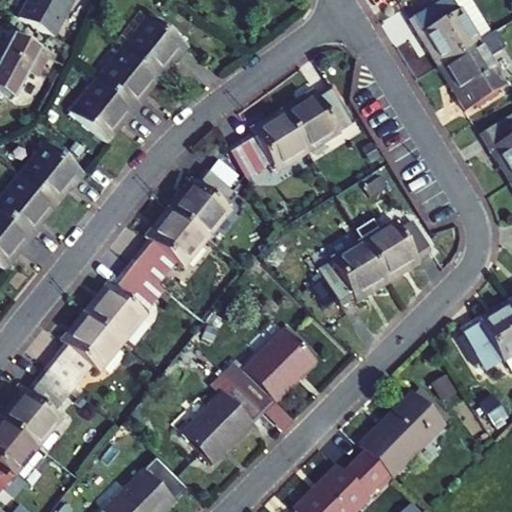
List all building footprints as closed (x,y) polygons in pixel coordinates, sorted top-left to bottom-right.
[(28,0),(18,20),(53,40),(75,0),(28,0)] [(408,22),(424,48),(428,46),(441,66),(478,43),(451,0),(443,0),(412,19),(408,22)] [(434,0),(410,15),(412,19),(443,0),(434,0)] [(491,36),(469,0),(451,0),(478,43),(491,36)] [(125,127),(146,101),(142,97),(172,61),(176,63),(187,50),(148,18),(137,32),(141,35),(111,72),(107,69),(86,95),(90,98),(75,117),(106,142),(121,123),(125,127)] [(478,43),(441,66),(454,87),(449,89),(464,113),(473,108),(502,90),(506,88),(489,60),(505,51),(494,34),(491,36),(478,43)] [(0,96),(12,102),(27,75),(37,81),(48,60),(12,40),(0,62),(0,96)] [(441,66),(428,46),(424,48),(437,69),(441,66)] [(437,69),(449,89),(454,87),(441,66),(437,69)] [(304,103),(284,115),(307,153),(352,125),(349,120),(343,111),(330,89),(329,87),(316,96),(313,92),(302,99),(304,103)] [(330,89),(343,111),(346,109),(332,87),(330,89)] [(475,110),(504,92),(502,90),(473,108),(475,110)] [(302,99),(281,111),(284,115),(304,103),(302,99)] [(346,109),(343,111),(349,120),(352,118),(346,109)] [(281,111),(261,124),(263,128),(284,115),(281,111)] [(270,165),(275,172),(307,153),(284,115),(263,128),(261,124),(249,131),(252,135),(227,150),(245,181),(270,165)] [(501,163),(511,181),(511,115),(479,137),(496,166),(501,163)] [(22,254),(43,228),(39,225),(69,188),(73,191),(84,178),(45,146),(34,160),(38,162),(8,200),(4,196),(0,201),(0,268),(2,270),(18,251),(22,254)] [(208,174),(228,190),(237,178),(217,162),(208,174)] [(496,166),(509,186),(511,184),(511,181),(501,163),(496,166)] [(205,240),(229,210),(222,205),(232,193),(228,190),(208,174),(204,171),(195,183),(191,180),(182,191),(186,194),(171,213),(205,240)] [(171,213),(186,194),(182,191),(167,209),(171,213)] [(156,231),(171,213),(167,209),(152,228),(156,231)] [(129,265),(157,287),(175,264),(182,269),(205,240),(171,213),(156,231),(152,228),(144,239),(148,242),(129,265)] [(394,225),(362,244),(385,281),(405,269),(408,273),(419,266),(417,262),(430,254),(412,223),(398,232),(394,225)] [(355,305),(366,298),(363,294),(385,281),(362,244),(330,263),(334,270),(321,278),(339,309),(352,301),(355,305)] [(317,271),(321,278),(334,270),(330,263),(317,271)] [(121,345),(163,292),(157,287),(129,265),(110,288),(107,285),(98,296),(102,298),(87,317),(121,345)] [(405,269),(385,281),(387,286),(408,273),(405,269)] [(366,298),(387,286),(385,281),(363,294),(366,298)] [(87,317),(102,298),(98,296),(83,315),(87,317)] [(507,301),(487,314),(490,318),(510,305),(507,301)] [(487,314),(459,332),(484,373),(511,355),(511,309),(510,305),(490,318),(487,314)] [(83,315),(68,334),(72,336),(87,317),(83,315)] [(63,347),(45,370),(73,392),(91,369),(98,374),(121,345),(87,317),(72,336),(68,334),(60,344),(63,347)] [(258,411),(268,401),(271,403),(312,362),(280,330),(239,371),(231,363),(220,374),(258,411)] [(54,414),(73,392),(45,370),(27,393),(23,390),(15,400),(18,403),(3,422),(37,449),(61,420),(54,414)] [(218,393),(177,434),(208,466),(250,424),(247,422),(258,411),(220,374),(219,373),(213,379),(218,384),(217,385),(221,389),(218,393)] [(364,452),(389,478),(391,480),(444,427),(442,425),(413,396),(412,394),(400,406),(402,407),(383,427),(381,425),(358,447),(364,452)] [(413,396),(442,425),(444,423),(416,394),(413,396)] [(0,418),(3,422),(18,403),(15,400),(0,417),(0,418)] [(268,401),(258,411),(260,413),(271,403),(268,401)] [(250,424),(260,413),(258,411),(247,422),(250,424)] [(0,487),(4,490),(37,449),(3,422),(0,425),(0,487)] [(364,452),(342,474),(337,469),(293,511),(353,511),(382,484),(389,478),(364,452)] [(156,458),(102,511),(165,511),(188,490),(156,458)] [(389,478),(382,484),(385,488),(391,481),(391,480),(389,478)]
